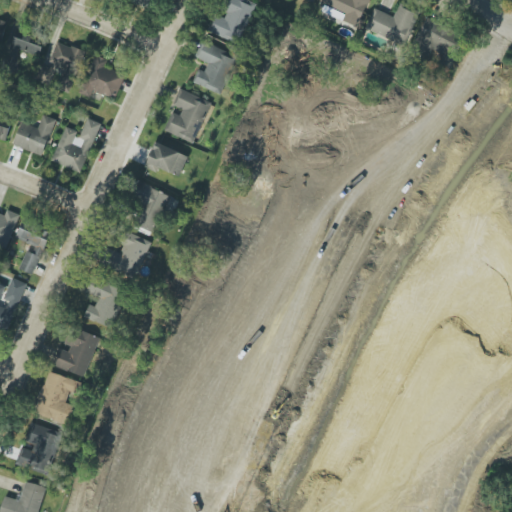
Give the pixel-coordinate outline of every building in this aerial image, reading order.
[(129,0),(153,11),(158,0),(129,0)] [(206,31),(238,45),(256,3),(247,0),(224,0),(221,8),(228,11),(224,19),(213,15),(206,31)] [(323,0),(319,12),(358,27),(368,0),(323,0)] [(405,46),(419,13),(399,5),(394,17),(375,9),(366,29),(405,46)] [(453,56),(463,34),(425,18),(413,45),(432,53),(435,48),(453,56)] [(69,93),(85,52),(58,42),(48,68),(47,67),(42,80),(52,84),(51,86),(69,93)] [(221,94),(235,54),(201,42),(195,58),(208,63),(205,71),(198,69),(192,84),(221,94)] [(115,100),(125,75),(105,67),(108,61),(96,55),(79,93),(90,98),(93,90),(115,100)] [(193,143),(211,102),(180,89),(172,108),(174,109),(164,131),(193,143)] [(12,145),(42,156),(56,120),(43,115),(37,128),(22,122),(12,145)] [(65,127),(51,161),(81,173),(101,124),(86,118),(80,133),(65,127)] [(10,129),(0,125),(0,140),(5,142),(10,129)] [(181,176),(188,154),(154,143),(146,168),(157,172),(158,169),(181,176)] [(153,233),(170,195),(141,183),(133,200),(143,205),(134,225),(153,233)] [(5,215),(0,213),(0,249),(5,251),(20,215),(7,210),(5,215)] [(19,269),(34,275),(51,232),(23,221),(16,239),(29,245),(19,269)] [(136,278),(152,243),(128,232),(112,268),(136,278)] [(0,330),(8,334),(26,283),(10,277),(7,287),(0,284),(0,330)] [(84,317),(111,328),(126,291),(92,277),(86,292),(99,298),(95,307),(89,305),(84,317)] [(52,366),(85,377),(99,338),(70,328),(63,348),(59,346),(52,366)] [(66,403),(69,392),(79,395),(82,382),(46,372),(36,412),(70,421),(74,406),(66,403)] [(21,447),(15,464),(46,474),(60,432),(33,423),(27,441),(34,444),(32,451),(21,447)] [(5,496),(0,511),(38,511),(46,488),(26,481),(19,501),(5,496)]
